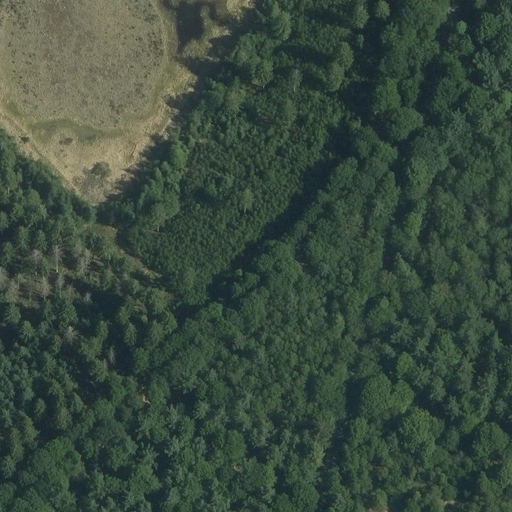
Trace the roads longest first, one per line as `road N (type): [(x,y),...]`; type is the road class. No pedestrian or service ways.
road 1 (track): [(0,503),(334,193),(362,146),(416,0)]
road 2 (tertiary): [(316,511),(456,0)]
road 3 (track): [(342,416),(511,464)]
